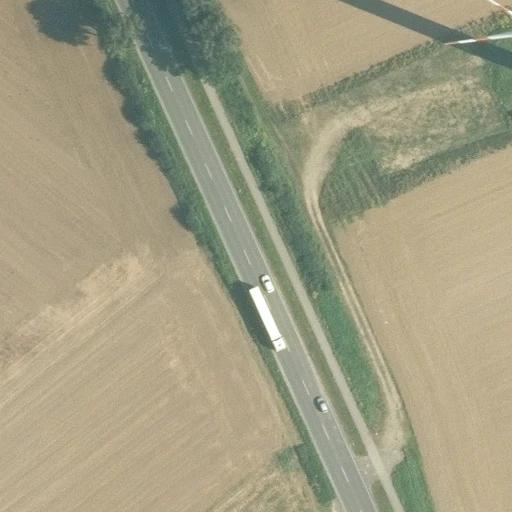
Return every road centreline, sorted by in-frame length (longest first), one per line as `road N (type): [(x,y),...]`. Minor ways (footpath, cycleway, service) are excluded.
road 1 (secondary): [(360,511),(130,0)]
road 2 (track): [(511,50),(267,146)]
road 3 (track): [(200,0),(267,146)]
